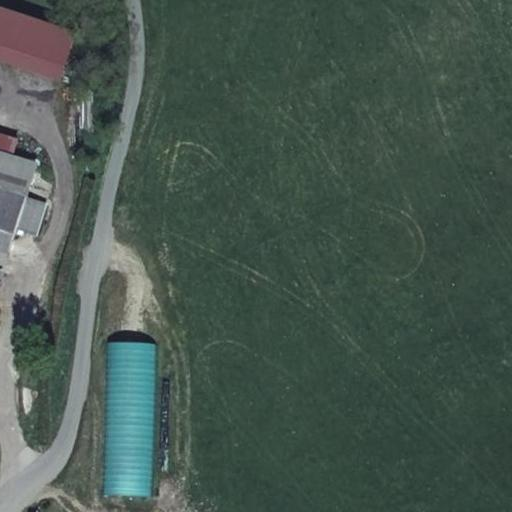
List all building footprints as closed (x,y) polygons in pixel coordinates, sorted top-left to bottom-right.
[(0,61),(54,79),(70,30),(0,7),(0,61)] [(0,146),(0,183),(12,187),(39,196),(50,163),(0,146)] [(0,225),(12,187),(0,183),(0,225)] [(49,232),(59,202),(39,196),(12,187),(0,225),(0,246),(19,252),(27,225),(49,232)] [(19,252),(0,246),(0,304),(2,305),(19,252)] [(99,497),(157,500),(165,342),(107,339),(99,497)]
